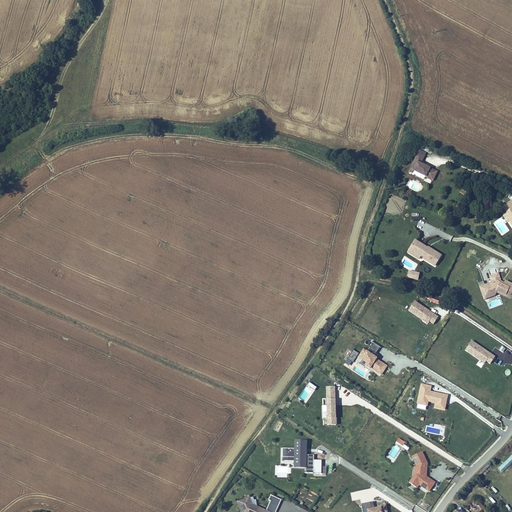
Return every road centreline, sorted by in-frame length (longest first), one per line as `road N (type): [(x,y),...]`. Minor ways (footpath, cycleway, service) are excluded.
road 1 (track): [(387,0),(411,92),(357,274)]
road 2 (track): [(204,511),(317,351),(357,274)]
road 3 (track): [(511,341),(436,291),(357,274)]
